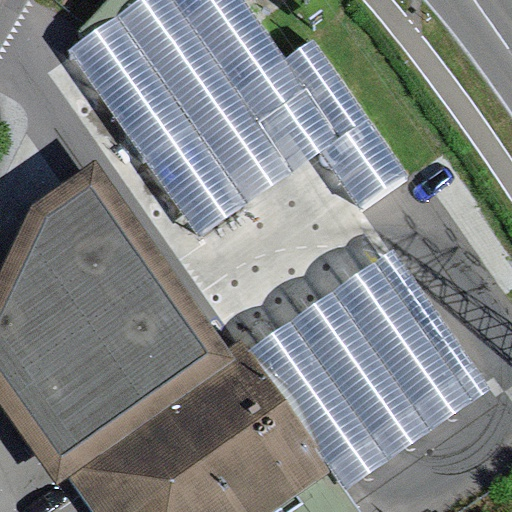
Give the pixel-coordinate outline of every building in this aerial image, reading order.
[(246,0),(143,0),(68,52),(197,236),(328,145),(367,202),(404,177),(309,40),(285,56),(246,0)] [(0,403),(61,491),(74,480),(238,366),(238,365),(98,170),(34,215),(0,291),(0,403)] [(395,253),(247,356),(344,495),(492,392),(395,253)] [(268,511),(318,477),(238,365),(153,425),(74,480),(96,511),(268,511)] [(363,511),(352,492),(318,511),(363,511)]
